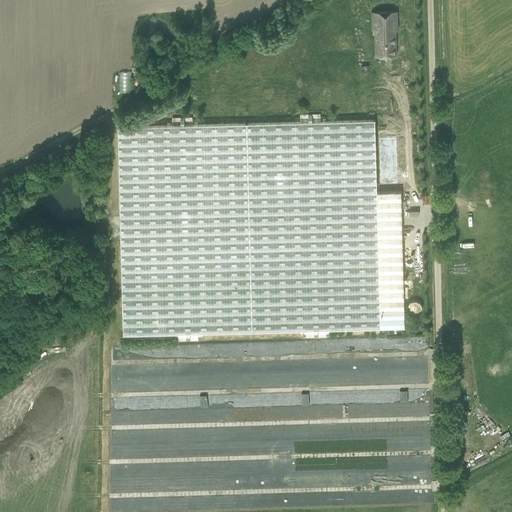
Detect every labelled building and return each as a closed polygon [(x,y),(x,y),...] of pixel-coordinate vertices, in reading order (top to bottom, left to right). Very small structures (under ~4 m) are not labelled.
[(370,28),(370,51),(391,51),(392,7),(366,7),(366,28),(370,28)] [(123,44),(123,28),(110,28),(110,44),(123,44)] [(114,71),(113,83),(121,84),(121,71),(114,71)] [(119,129),(124,337),(404,330),(400,196),(377,197),(375,122),(119,129)] [(416,387),(394,388),(394,405),(397,405),(397,414),(422,414),(422,397),(416,398),(416,387)] [(416,438),(416,434),(390,433),(389,448),(419,450),(420,438),(416,438)]
